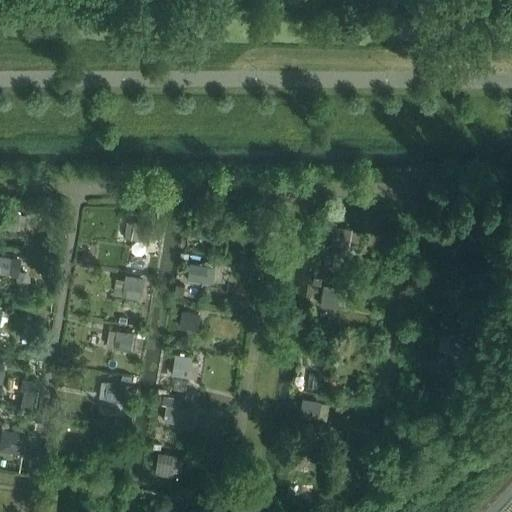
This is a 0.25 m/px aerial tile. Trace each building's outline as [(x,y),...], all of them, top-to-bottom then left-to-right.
[(0,228),(16,231),(19,213),(0,210),(0,211),(0,228)] [(472,218),(469,235),(486,238),(489,221),(472,218)] [(198,220),(195,236),(212,239),(215,223),(198,220)] [(150,241),(153,224),(136,222),(133,238),(150,241)] [(335,227),(332,244),(348,247),(351,230),(335,227)] [(0,273),(9,275),(12,257),(0,255),(0,273)] [(206,283),(209,266),(191,263),(188,280),(206,283)] [(141,299),(144,278),(127,275),(123,296),(141,299)] [(461,281),(459,297),(475,300),(478,284),(461,281)] [(339,309),(343,287),(325,284),(321,306),(339,309)] [(183,310),(180,328),(197,331),(200,313),(183,310)] [(132,349),(135,333),(118,330),(115,347),(132,349)] [(469,339),(452,336),(449,353),(466,356),(469,339)] [(333,363),(336,345),(315,342),(312,359),(333,363)] [(190,376),(193,357),(175,354),(172,374),(190,376)] [(110,381),(107,398),(124,401),(126,384),(110,381)] [(320,421),(323,401),(304,398),(300,418),(320,421)] [(183,425),(186,407),(167,404),(165,422),(183,425)] [(116,451),(119,432),(98,429),(95,448),(116,451)] [(174,477),(178,454),(160,452),(156,474),(174,477)] [(295,455),(292,471),(309,474),(312,458),(295,455)] [(107,504),(110,483),(94,480),(90,502),(107,504)] [(152,498),(149,511),(167,511),(169,501),(152,498)]
